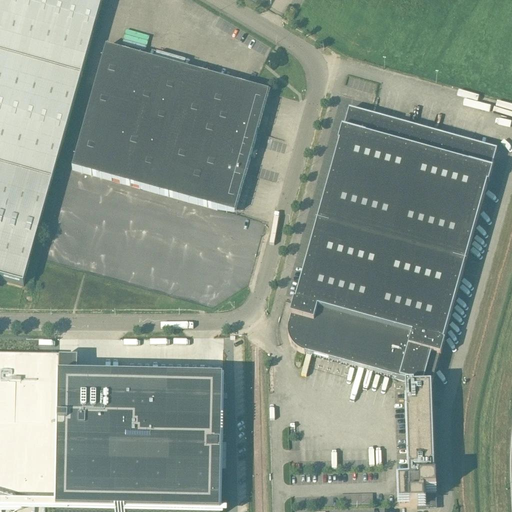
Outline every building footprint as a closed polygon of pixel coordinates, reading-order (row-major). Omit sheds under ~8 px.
[(0,0),(0,281),(24,288),(103,0),(0,0)] [(269,94),(252,89),(106,49),(72,171),(235,216),(269,94)] [(398,483),(399,508),(410,507),(410,509),(424,509),(424,497),(436,496),(436,482),(434,482),(431,391),(497,153),(349,112),(289,327),(289,329),(288,330),(288,332),(288,333),(288,334),(288,335),(288,336),(289,338),(289,340),(290,341),(291,343),(292,345),(293,346),(295,348),(296,350),(298,351),(299,352),(300,353),(301,354),(303,355),(305,355),(409,384),(408,389),(406,389),(409,483),(398,483)] [(71,175),(69,189),(81,191),(83,176),(71,175)] [(89,223),(87,231),(98,234),(100,226),(89,223)] [(80,250),(79,259),(88,260),(89,251),(80,250)] [(0,339),(0,352),(15,353),(15,340),(0,339)] [(34,353),(35,342),(17,342),(17,353),(34,353)] [(0,492),(17,497),(56,509),(57,509),(56,511),(220,511),(222,420),(226,420),(226,404),(223,404),(223,388),(223,384),(105,382),(77,381),(78,361),(59,361),(59,359),(16,358),(0,357),(0,492)] [(339,497),(340,507),(373,506),(372,496),(339,497)]
